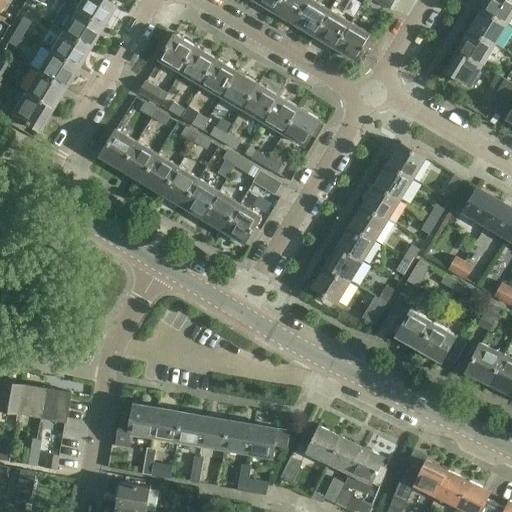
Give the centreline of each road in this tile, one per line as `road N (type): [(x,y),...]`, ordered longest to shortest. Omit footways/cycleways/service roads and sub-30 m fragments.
road 1 (residential): [(239,316),(369,100)]
road 2 (residential): [(40,197),(161,0)]
road 3 (residential): [(116,351),(311,388),(329,368)]
road 4 (tertiary): [(329,368),(511,456)]
road 5 (residential): [(369,100),(196,0)]
road 6 (residential): [(511,175),(369,100)]
road 7 (tertiary): [(40,197),(158,272)]
road 8 (residential): [(83,511),(109,385)]
